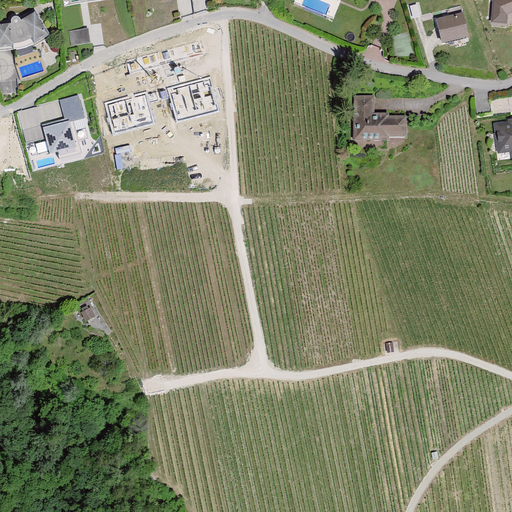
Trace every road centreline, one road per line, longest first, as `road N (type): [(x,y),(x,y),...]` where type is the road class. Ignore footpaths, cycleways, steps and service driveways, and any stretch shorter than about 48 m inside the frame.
road 1 (unclassified): [(511,74),(492,83),(372,63),(249,14),(224,12),(101,56),(0,112)]
road 2 (track): [(511,374),(433,348),(147,389)]
road 3 (track): [(262,374),(234,195),(224,12)]
road 4 (track): [(511,410),(449,451),(411,511)]
